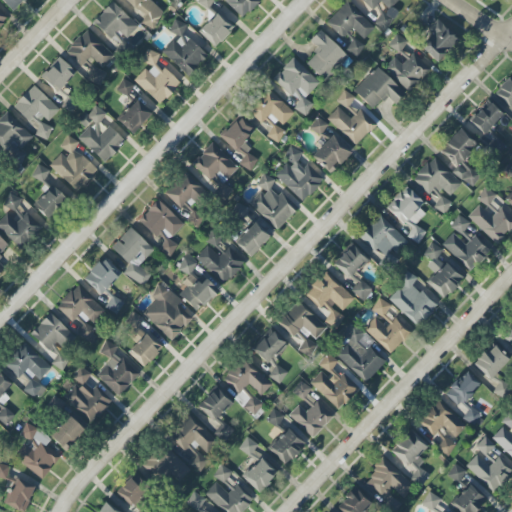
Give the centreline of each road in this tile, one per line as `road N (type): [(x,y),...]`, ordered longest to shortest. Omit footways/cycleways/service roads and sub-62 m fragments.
road 1 (residential): [(64,511),(88,475),(511,31)]
road 2 (residential): [(0,325),(309,0)]
road 3 (residential): [(286,511),(511,278)]
